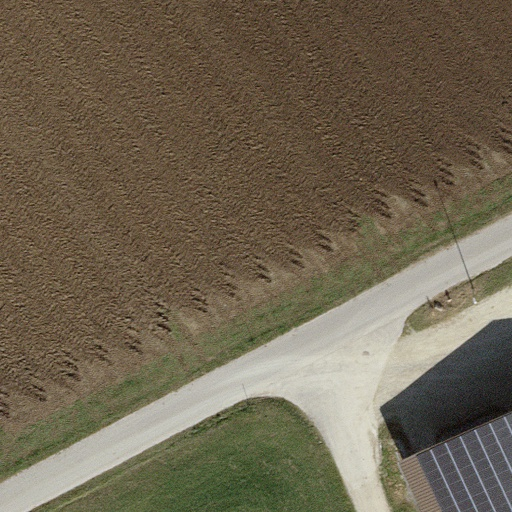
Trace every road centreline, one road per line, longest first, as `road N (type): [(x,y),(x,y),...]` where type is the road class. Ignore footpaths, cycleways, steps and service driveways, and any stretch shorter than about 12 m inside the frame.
road 1 (track): [(511,240),(0,505)]
road 2 (track): [(371,511),(297,352)]
